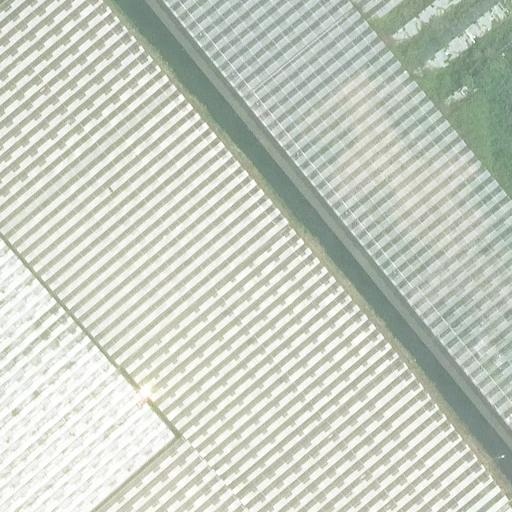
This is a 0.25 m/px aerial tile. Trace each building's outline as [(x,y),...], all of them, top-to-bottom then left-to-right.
[(498,511),(506,506),(506,504),(391,352),(351,303),(97,0),(8,0),(0,7),(0,236),(117,370),(119,368),(180,438),(177,441),(237,511),(498,511)] [(159,0),(351,233),(511,430),(511,202),(370,29),(405,0),(159,0)] [(413,0),(375,31),(395,56),(464,0),(413,0)] [(422,89),(511,16),(511,0),(478,0),(401,62),(422,89)] [(448,121),(511,69),(511,27),(428,96),(448,121)] [(0,246),(0,511),(89,511),(172,439),(77,332),(0,246)] [(237,511),(177,441),(96,511),(237,511)]
